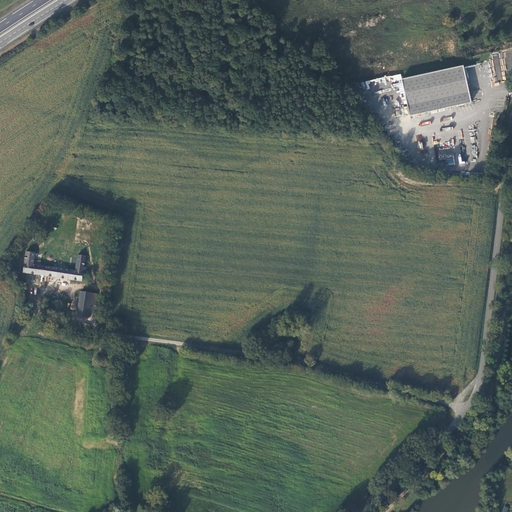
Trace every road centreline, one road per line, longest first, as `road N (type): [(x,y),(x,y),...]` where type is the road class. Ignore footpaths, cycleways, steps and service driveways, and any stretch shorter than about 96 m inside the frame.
road 1 (track): [(464,410),(294,363),(67,327),(31,297)]
road 2 (unclassified): [(511,128),(471,396),(454,424),(367,511)]
road 3 (track): [(386,511),(486,414),(511,274)]
